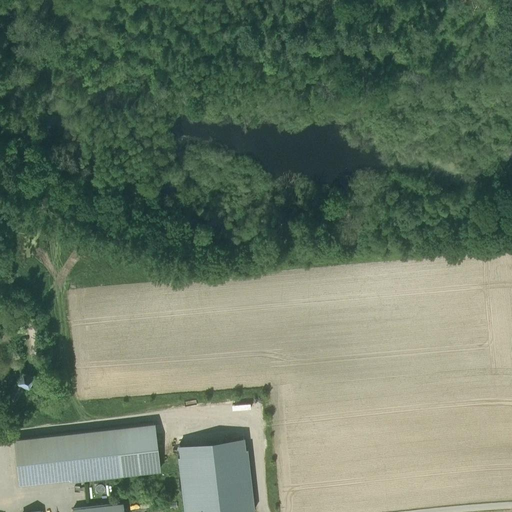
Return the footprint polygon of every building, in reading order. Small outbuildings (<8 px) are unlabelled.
[(18,381),(28,386),(33,376),(23,372),(18,381)] [(14,440),(19,484),(57,480),(69,479),(69,481),(159,470),(154,423),(74,433),(14,440)] [(178,445),(179,456),(245,448),(244,437),(178,445)] [(245,448),(179,456),(186,511),(236,511),(252,510),(245,448)] [(247,448),(245,448),(252,510),(254,510),(247,448)] [(186,511),(179,456),(178,456),(184,511),(186,511)] [(73,509),(73,511),(123,511),(123,503),(73,509)]
